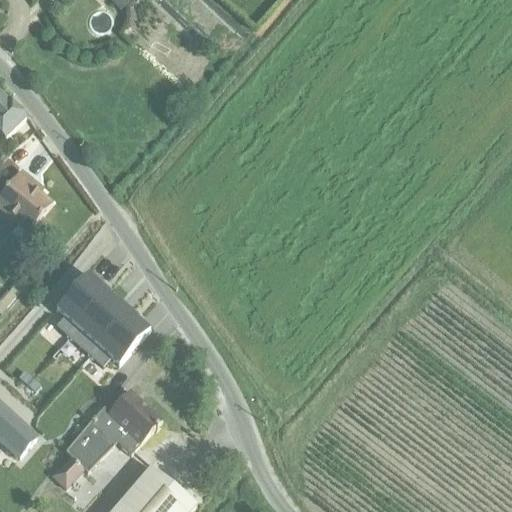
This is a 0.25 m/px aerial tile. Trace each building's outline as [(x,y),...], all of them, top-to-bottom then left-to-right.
[(112,0),(109,3),(120,14),(133,0),(112,0)] [(0,139),(5,145),(26,124),(0,97),(0,139)] [(22,174),(0,200),(0,213),(29,238),(30,236),(36,240),(47,226),(42,222),(54,206),(41,197),(45,192),(22,174)] [(88,278),(57,315),(64,322),(56,330),(103,371),(111,362),(120,370),(151,334),(111,300),(112,298),(88,278)] [(8,294),(0,302),(0,303),(7,311),(28,287),(20,280),(10,292),(12,293),(9,296),(8,294)] [(14,384),(29,396),(38,385),(23,373),(14,384)] [(70,460),(51,480),(66,494),(85,475),(88,478),(118,446),(131,459),(163,426),(130,396),(110,417),(104,412),(66,457),(70,460)] [(0,405),(0,446),(19,464),(38,441),(0,405)] [(151,472),(116,511),(195,511),(196,511),(151,472)]
